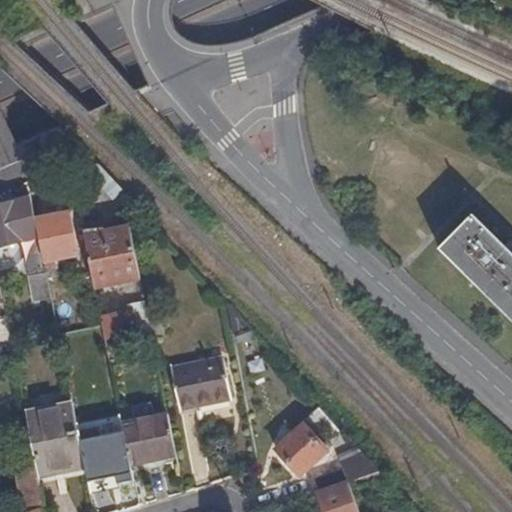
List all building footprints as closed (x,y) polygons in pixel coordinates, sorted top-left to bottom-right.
[(10,14),(15,10),(11,5),(6,9),(10,14)] [(52,292),(32,201),(0,210),(0,251),(26,245),(36,295),(52,292)] [(73,216),(38,222),(47,264),(81,258),(73,216)] [(511,255),(475,219),(442,254),(511,322),(511,255)] [(127,236),(88,243),(98,295),(138,286),(127,236)] [(136,313),(103,319),(108,341),(140,335),(136,313)] [(227,362),(175,372),(182,411),(234,401),(227,362)] [(83,446),(76,408),(29,416),(38,463),(42,481),(89,472),(83,446)] [(179,459),(171,417),(125,426),(127,436),(133,468),(179,459)] [(308,428),(279,453),(303,479),(331,454),(308,428)] [(133,468),(127,436),(83,446),(89,472),(91,482),(116,477),(118,483),(135,478),(133,468)] [(17,467),(25,511),(47,511),(42,481),(38,463),(17,467)] [(348,471),(318,482),(323,494),(352,485),(348,471)] [(359,511),(351,486),(321,497),(326,511),(359,511)]
